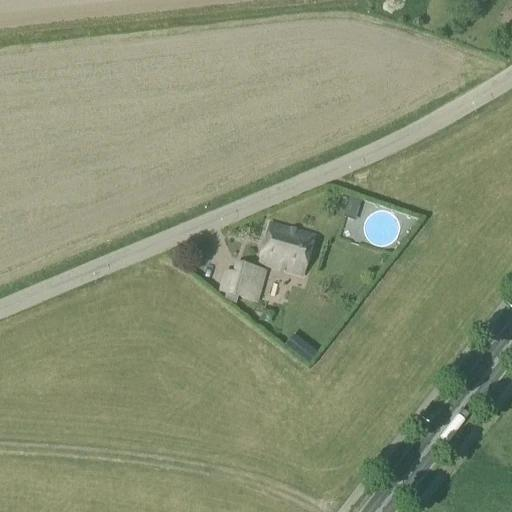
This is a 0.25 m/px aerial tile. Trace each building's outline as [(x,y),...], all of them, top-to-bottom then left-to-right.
[(351,202),(345,221),(356,225),(362,206),(351,202)] [(387,223),(388,245),(399,244),(398,222),(387,223)] [(258,266),(301,277),(312,238),(269,226),(258,266)] [(228,297),(258,305),(266,277),(235,269),(228,297)] [(285,348),(308,366),(316,356),(292,338),(290,341),(285,348)]
